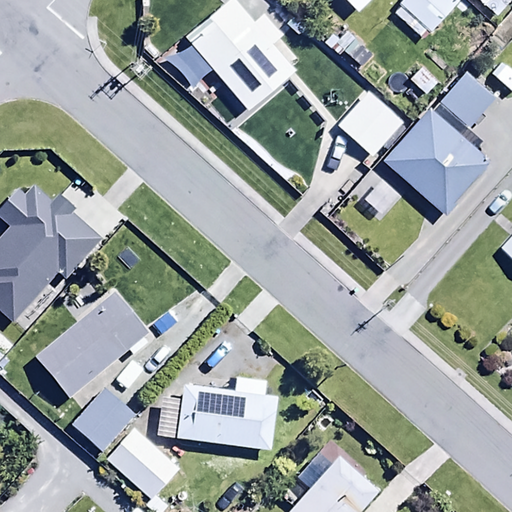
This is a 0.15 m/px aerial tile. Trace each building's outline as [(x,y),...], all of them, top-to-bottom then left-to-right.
[(228,0),(226,0),(180,41),(245,115),(290,75),(268,50),(278,41),(259,19),(252,26),(228,0)] [(422,43),(455,4),(450,0),(404,0),(390,16),(422,43)] [(472,0),(494,19),(503,9),(492,0),(472,0)] [(436,84),(419,69),(408,81),(412,85),(392,109),(402,118),(413,106),(415,108),(436,84)] [(400,123),(368,93),(335,128),(367,158),(400,123)] [(428,113),(381,164),(443,219),(489,168),(428,113)] [(47,126),(36,138),(98,192),(109,180),(47,126)] [(0,208),(0,225),(6,231),(0,238),(0,317),(10,327),(54,277),(62,284),(97,245),(66,218),(69,214),(54,201),(48,208),(29,191),(21,200),(13,194),(0,208)] [(511,241),(501,252),(511,262),(511,241)] [(30,360),(66,404),(126,355),(131,360),(151,344),(110,294),(30,360)] [(180,390),(173,443),(267,454),(273,402),(262,401),(264,387),(233,383),(231,396),(180,390)] [(131,421),(100,394),(67,431),(98,458),(131,421)] [(175,475),(132,434),(104,463),(147,505),(175,475)] [(361,511),(376,496),(336,461),(291,511),(361,511)]
